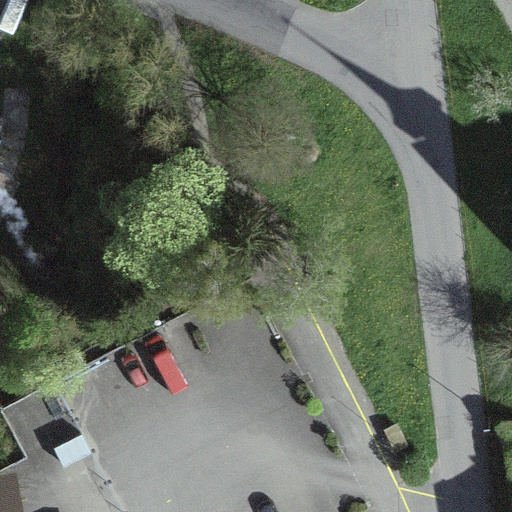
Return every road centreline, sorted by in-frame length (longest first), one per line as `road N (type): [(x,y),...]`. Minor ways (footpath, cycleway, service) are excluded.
road 1 (residential): [(457,511),(397,55)]
road 2 (residential): [(198,0),(397,55)]
